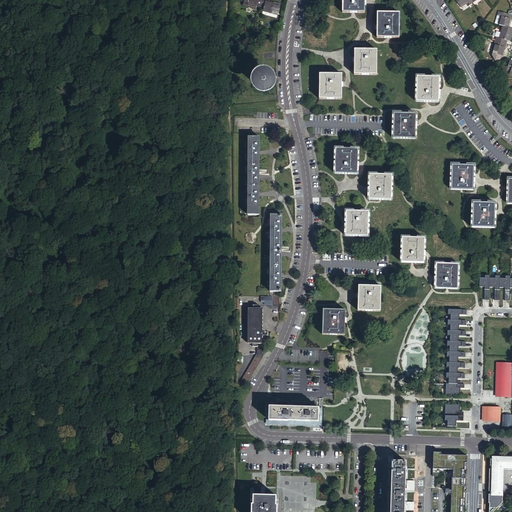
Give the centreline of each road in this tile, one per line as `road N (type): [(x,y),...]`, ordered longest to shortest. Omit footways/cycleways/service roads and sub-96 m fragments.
road 1 (unclassified): [(297,0),(286,65),(306,172),(306,262),(287,331),(249,416),(269,436),(363,438)]
road 2 (residential): [(474,442),(477,314),(511,311)]
road 3 (unclassified): [(511,128),(428,0)]
